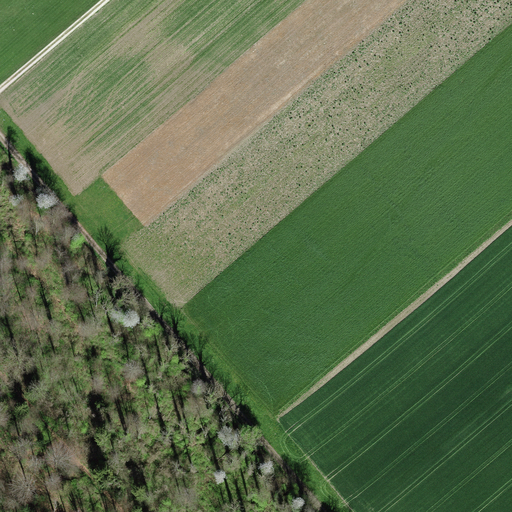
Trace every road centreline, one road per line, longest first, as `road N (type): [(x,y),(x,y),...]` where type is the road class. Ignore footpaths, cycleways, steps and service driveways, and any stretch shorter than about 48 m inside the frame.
road 1 (track): [(0,148),(322,511)]
road 2 (track): [(104,0),(0,91)]
